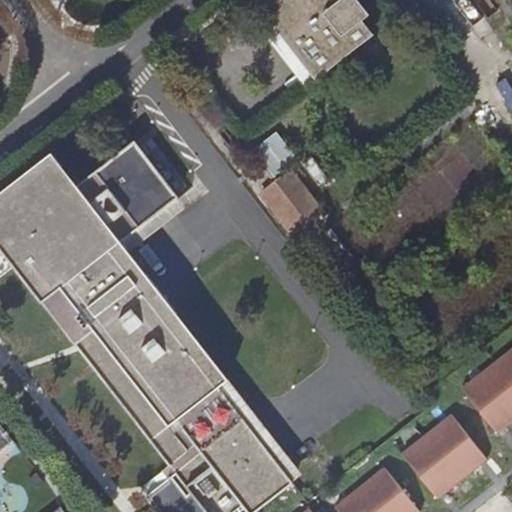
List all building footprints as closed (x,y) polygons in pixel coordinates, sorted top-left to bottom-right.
[(340,0),(340,1),(339,0),(266,0),(260,5),(316,78),(369,36),(360,24),(367,18),(353,0),(340,0)] [(278,128),(254,149),(276,173),(299,152),(278,128)] [(0,215),(0,251),(1,251),(15,268),(206,511),(253,511),(292,482),(168,324),(178,316),(146,276),(136,283),(112,251),(177,199),(134,143),(76,187),(56,201),(42,182),(0,215)] [(52,155),(0,195),(0,215),(42,182),(56,201),(76,187),(52,155)] [(288,169),(258,192),(289,231),(319,208),(288,169)] [(1,251),(0,251),(0,279),(15,268),(1,251)] [(511,426),(511,355),(464,393),(500,437),(511,426)] [(488,462),(453,417),(403,456),(438,500),(488,462)] [(0,426),(0,449),(11,441),(0,426)] [(418,511),(386,470),(336,509),(337,511),(418,511)]
